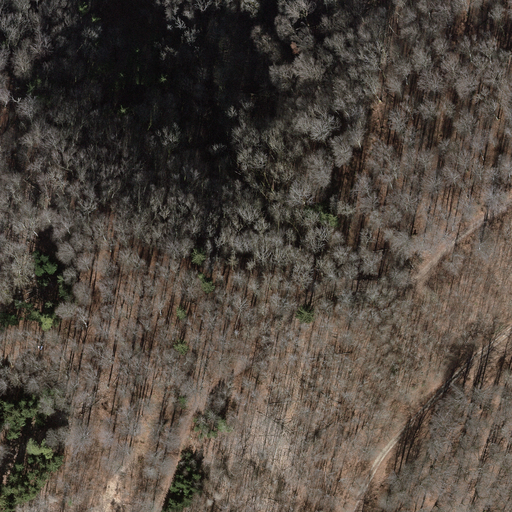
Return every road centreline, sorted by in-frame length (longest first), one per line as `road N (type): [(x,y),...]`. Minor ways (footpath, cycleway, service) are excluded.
road 1 (track): [(238,377),(324,297),(402,285),(427,273),(511,204)]
road 2 (track): [(511,335),(381,458),(351,511)]
road 3 (track): [(511,11),(456,62),(464,69),(511,45)]
